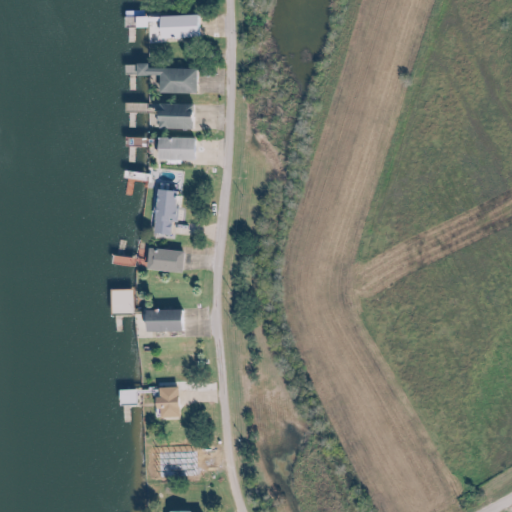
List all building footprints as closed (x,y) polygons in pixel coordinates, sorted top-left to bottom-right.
[(148,17),(148,32),(160,32),(160,22),(169,22),(170,39),(211,38),(210,15),(148,17)] [(207,68),(158,68),(158,65),(133,65),(133,75),(169,75),(169,93),(206,93),(207,68)] [(206,112),(202,112),(203,104),(170,103),(169,128),(205,129),(206,112)] [(168,139),(169,161),(205,160),(205,138),(168,139)] [(161,233),(179,236),(186,192),(167,189),(161,233)] [(194,253),(158,247),(155,268),(190,274),(194,253)] [(138,289),(117,289),(118,314),(139,314),(138,289)] [(156,331),(195,330),(194,309),(156,309),(156,331)] [(188,387),(167,388),(168,417),(189,416),(188,387)] [(126,389),(126,404),(141,405),(142,390),(126,389)]
